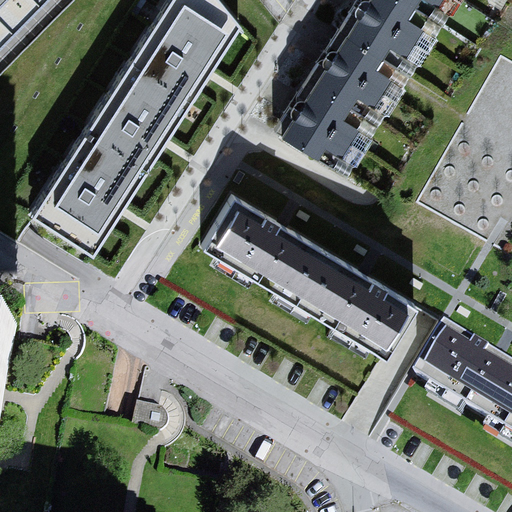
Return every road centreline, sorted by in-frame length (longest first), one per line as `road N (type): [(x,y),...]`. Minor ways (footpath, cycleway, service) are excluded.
road 1 (residential): [(443,511),(108,320)]
road 2 (residential): [(313,0),(108,320)]
road 3 (residential): [(108,320),(0,255)]
